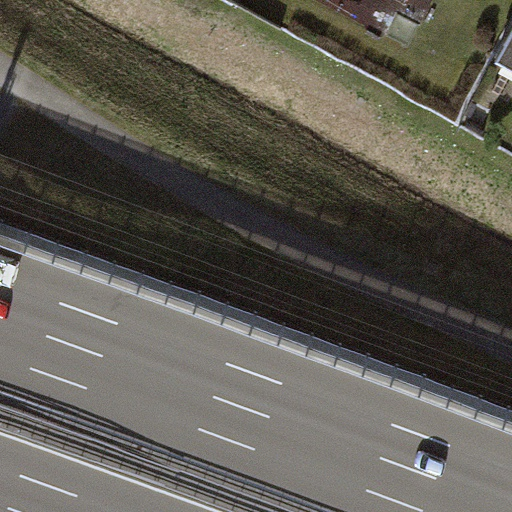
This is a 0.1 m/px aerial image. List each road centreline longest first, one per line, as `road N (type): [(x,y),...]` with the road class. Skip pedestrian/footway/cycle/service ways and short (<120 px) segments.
road 1 (track): [(511,346),(363,289),(0,69)]
road 2 (motorway): [(511,507),(0,319)]
